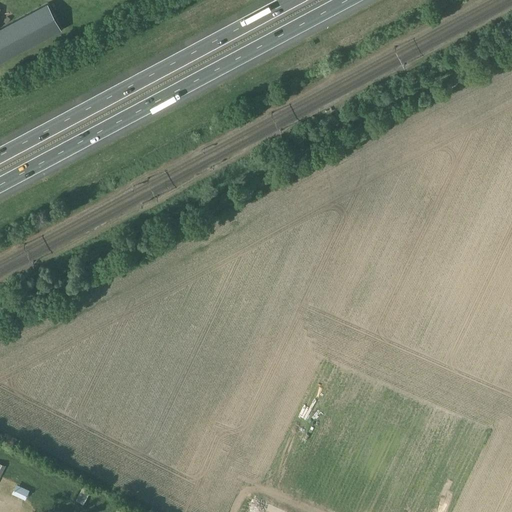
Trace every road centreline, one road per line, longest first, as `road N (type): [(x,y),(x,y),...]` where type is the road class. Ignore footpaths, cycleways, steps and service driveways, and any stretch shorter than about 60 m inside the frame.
road 1 (track): [(0,326),(511,53)]
road 2 (motorway): [(0,185),(348,0)]
road 3 (motorway): [(294,0),(0,156)]
